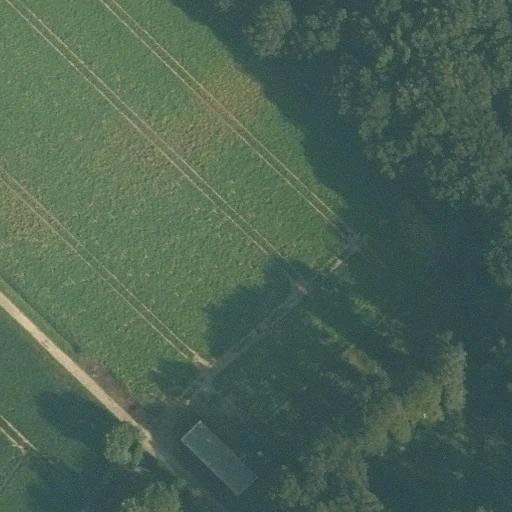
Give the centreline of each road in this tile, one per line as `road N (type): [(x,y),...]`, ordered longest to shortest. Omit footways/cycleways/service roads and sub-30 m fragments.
road 1 (track): [(222,0),(511,280)]
road 2 (track): [(0,302),(217,511)]
